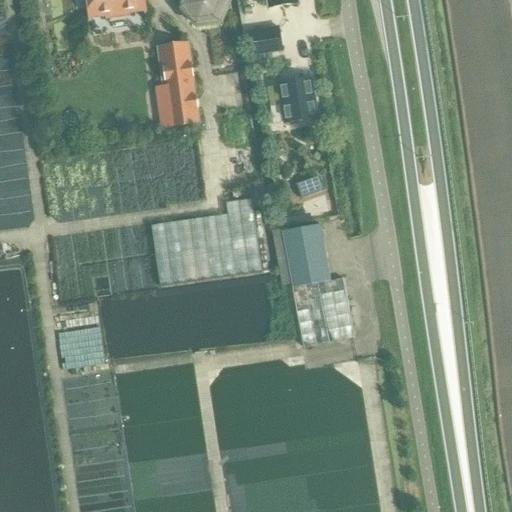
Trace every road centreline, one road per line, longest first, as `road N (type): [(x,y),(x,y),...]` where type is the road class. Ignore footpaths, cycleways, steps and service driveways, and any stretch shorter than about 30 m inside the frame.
road 1 (unclassified): [(433,511),(347,0)]
road 2 (track): [(75,511),(8,0)]
road 3 (track): [(222,511),(200,368),(368,344),(360,260),(390,249)]
road 4 (primary): [(383,0),(441,312)]
road 5 (primary): [(441,312),(433,139),(413,0)]
road 6 (primary): [(470,511),(441,312)]
road 7 (track): [(390,511),(370,387),(327,350)]
